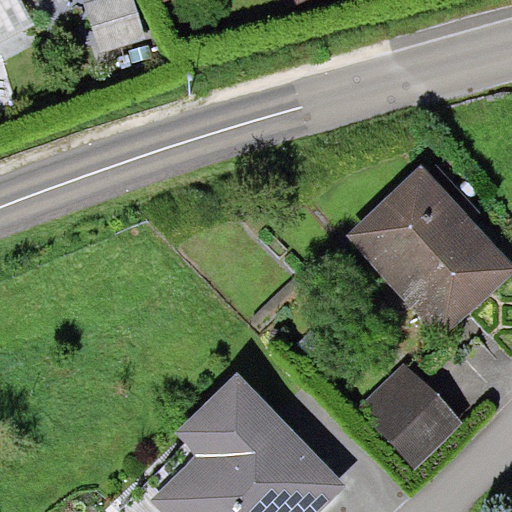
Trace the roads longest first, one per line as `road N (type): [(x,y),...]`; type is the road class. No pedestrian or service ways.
road 1 (secondary): [(0,206),(193,133),(511,44)]
road 2 (residential): [(511,421),(427,511)]
